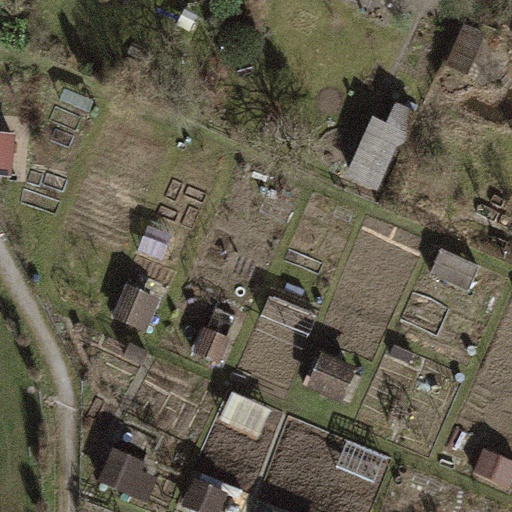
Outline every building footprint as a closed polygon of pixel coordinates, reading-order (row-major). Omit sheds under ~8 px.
[(23,125),(0,113),(0,134),(15,142),(23,125)] [(167,307),(129,290),(115,321),(154,338),(167,307)] [(323,315),(275,295),(264,321),(311,341),(323,315)] [(240,347),(207,333),(194,362),(227,377),(240,347)] [(362,376),(328,361),(315,389),(350,404),(362,376)] [(273,411),(231,393),(219,420),(261,438),(273,411)] [(333,436),(293,419),(280,449),(320,466),(333,436)] [(167,474),(114,451),(100,485),(153,508),(167,474)] [(230,511),(235,501),(201,487),(190,511),(230,511)] [(501,511),(502,510),(459,492),(449,511),(501,511)]
